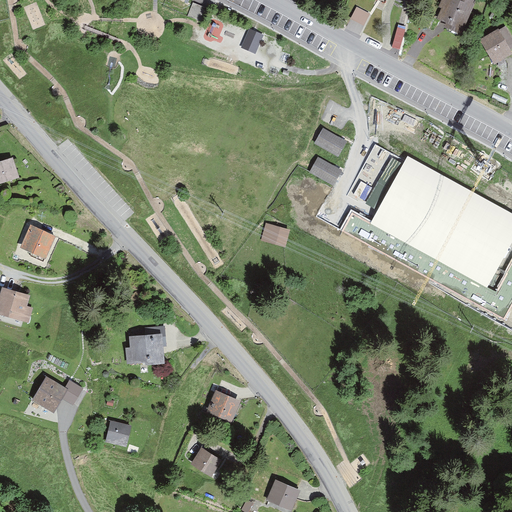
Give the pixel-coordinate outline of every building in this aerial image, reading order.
[(168,0),(166,6),(183,13),(188,0),(168,0)] [(441,0),(438,7),(441,8),(436,19),(446,24),(445,27),(461,34),(476,0),(441,0)] [(188,16),(203,22),(208,10),(193,4),(188,16)] [(357,5),(351,17),(365,23),(370,11),(357,5)] [(207,36),(220,40),(226,20),(213,17),(207,36)] [(361,32),(364,24),(350,18),(347,26),(361,32)] [(398,25),(392,45),(399,47),(406,27),(398,25)] [(511,47),(511,40),(505,29),(480,44),(493,65),(510,55),(507,51),(511,47)] [(262,36),(250,31),(243,47),(255,52),(262,36)] [(325,131),(317,144),(339,156),(346,143),(325,131)] [(13,160),(0,163),(0,181),(18,176),(13,160)] [(334,185),(341,172),(320,160),(312,173),(334,185)] [(486,285),(511,238),(511,217),(410,162),(409,164),(375,226),(422,251),(486,285)] [(486,285),(375,226),(351,213),(341,231),(505,319),(511,306),(511,261),(496,291),(486,285)] [(28,247),(34,249),(33,253),(48,260),(58,235),(33,225),(28,237),(31,238),(28,247)] [(267,232),(265,239),(285,245),(287,235),(288,232),(269,227),(267,232)] [(1,305),(3,306),(1,311),(28,320),(31,309),(25,308),(28,297),(5,290),(1,305)] [(134,340),(135,351),(130,351),(131,364),(162,362),(161,346),(166,346),(165,330),(148,331),(149,339),(134,340)] [(65,385),(46,374),(33,397),(54,410),(61,397),(74,404),(85,386),(70,377),(65,385)] [(220,392),(214,410),(206,407),(205,412),(235,421),(237,417),(231,415),(236,397),(231,395),(232,392),(227,391),(226,394),(220,392)] [(132,425),(115,421),(109,443),(127,447),(132,425)] [(203,451),(196,462),(210,472),(218,460),(203,451)] [(300,487),(275,476),(266,498),(291,509),(300,487)]
